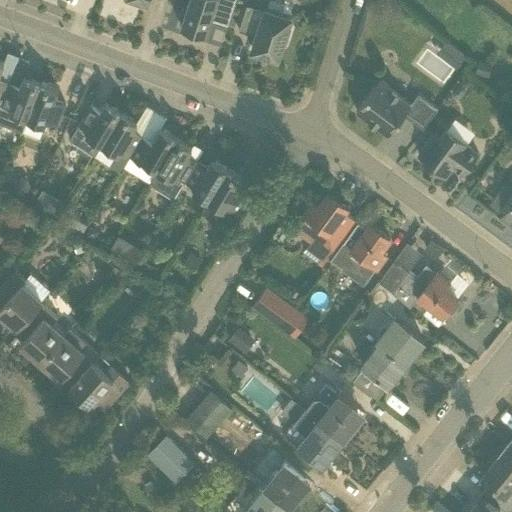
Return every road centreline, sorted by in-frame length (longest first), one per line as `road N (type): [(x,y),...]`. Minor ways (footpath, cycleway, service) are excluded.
road 1 (residential): [(88,473),(129,435),(200,310),(319,138)]
road 2 (residential): [(319,138),(0,18)]
road 3 (residential): [(511,276),(319,138)]
road 4 (residential): [(387,511),(511,357)]
road 5 (residential): [(319,138),(355,0)]
road 6 (residential): [(88,473),(0,376)]
